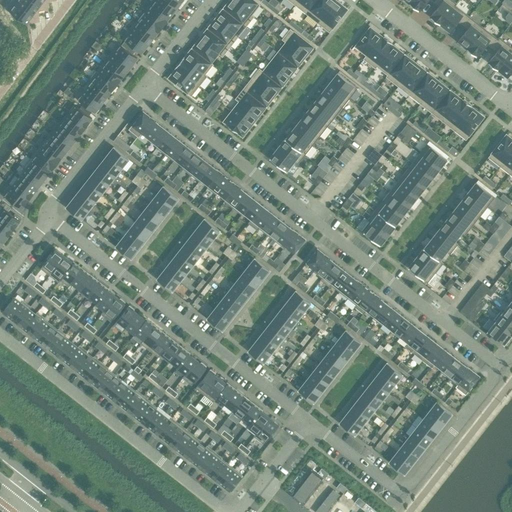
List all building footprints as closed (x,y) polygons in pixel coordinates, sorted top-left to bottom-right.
[(34,0),(18,0),(17,1),(33,14),(40,5),(34,0)] [(166,0),(157,0),(154,4),(169,17),(176,8),(166,0)] [(223,7),(222,8),(246,27),(254,16),(252,15),(232,0),(229,0),(223,8),(223,7)] [(253,0),(232,0),(252,15),(260,5),(253,0)] [(298,0),(295,5),(306,14),(317,0),(298,0)] [(317,0),(306,14),(318,23),(335,0),(317,0)] [(335,0),(318,23),(329,32),(347,9),(335,0)] [(411,0),(409,3),(419,11),(426,0),(428,0),(433,3),(435,0),(411,0)] [(438,7),(430,17),(440,24),(455,5),(457,3),(452,0),(435,0),(433,3),(438,7)] [(17,1),(10,11),(26,23),(33,14),(17,1)] [(151,2),(143,11),(144,12),(162,26),(169,17),(154,4),(153,4),(154,4),(151,2)] [(268,2),(266,5),(272,11),(275,7),(268,2)] [(440,25),(439,26),(444,30),(445,28),(449,32),(457,22),(462,26),(469,16),(455,5),(440,24),(440,25)] [(223,9),(215,18),(238,36),(246,27),(222,8),(223,9)] [(138,20),(137,21),(155,35),(162,26),(144,12),(138,20)] [(467,30),(458,41),(462,45),(460,46),(465,50),(466,48),(467,49),(484,28),(469,16),(462,26),(467,30)] [(207,27),(207,28),(230,46),(238,36),(215,18),(208,28),(207,27)] [(137,20),(129,29),(148,44),(155,35),(137,21),(138,20),(137,20)] [(370,27),(355,46),(366,55),(367,55),(382,36),(370,27)] [(207,29),(199,38),(219,53),(219,54),(222,57),(230,46),(207,28),(206,28),(207,29)] [(484,28),(467,49),(476,56),(485,45),(491,49),(498,39),(484,28)] [(129,29),(122,38),(141,53),(148,44),(129,29)] [(290,29),(282,39),(285,42),(286,42),(305,57),(313,47),(290,29)] [(366,55),(363,59),(375,68),(377,66),(376,66),(393,45),(392,44),(391,43),(392,42),(385,36),(384,37),(383,36),(383,37),(382,36),(367,55),(366,55)] [(496,53),(488,62),(497,70),(511,51),(511,47),(499,37),(498,39),(491,49),(496,53)] [(199,38),(192,48),(211,63),(219,53),(199,38)] [(286,42),(278,52),(297,67),(305,57),(286,42)] [(118,43),(111,52),(130,67),(137,58),(118,43)] [(393,45),(376,66),(377,66),(387,75),(388,75),(405,53),(404,53),(404,54),(393,45)] [(191,48),(184,58),(205,75),(205,74),(213,64),(211,63),(192,48),(191,47),(191,48)] [(246,49),(241,55),(244,57),(249,51),(246,49)] [(249,51),(244,57),(248,60),(253,54),(249,51)] [(498,70),(497,72),(501,75),(503,74),(507,77),(511,70),(511,51),(497,70),(498,70)] [(111,52),(104,61),(123,76),(130,67),(111,52)] [(278,52),(270,62),(290,77),(297,68),(298,67),(297,67),(278,52)] [(387,75),(386,77),(398,86),(416,63),(405,54),(405,53),(388,75),(387,75)] [(241,55),(236,61),(240,64),(244,57),(241,55)] [(244,57),(240,64),(243,66),(248,60),(244,57)] [(183,58),(176,67),(176,68),(199,86),(207,76),(205,74),(205,75),(184,58),(183,58)] [(104,61),(97,70),(116,85),(123,76),(104,61)] [(263,71),(262,72),(282,87),(283,87),(282,86),(290,77),(270,62),(263,71)] [(416,63),(398,86),(409,95),(427,71),(426,71),(416,63)] [(176,68),(168,78),(175,84),(175,85),(179,88),(180,87),(191,96),(199,86),(176,68)] [(259,68),(251,78),(274,97),(281,87),(282,88),(282,87),(262,72),(263,71),(259,68)] [(97,70),(90,79),(109,94),(116,85),(97,70)] [(427,71),(409,95),(420,104),(438,81),(427,72),(428,72),(427,71)] [(337,73),(330,83),(349,98),(357,88),(337,73)] [(251,78),(243,88),(267,107),(267,106),(274,97),(251,78)] [(90,79),(82,88),(85,91),(86,90),(102,102),(109,94),(90,79)] [(438,81),(420,104),(431,113),(450,89),(449,89),(438,81)] [(330,83),(322,92),(342,108),(349,98),(330,83)] [(376,90),(370,85),(367,88),(374,93),(376,90)] [(243,88),(235,99),(239,102),(239,101),(258,117),(266,107),(267,107),(243,88)] [(450,89),(431,113),(443,122),(461,99),(450,90),(450,89)] [(86,90),(78,100),(94,112),(102,102),(86,90)] [(322,92),(315,102),(335,117),(342,108),(322,92)] [(461,99),(443,122),(454,131),(472,107),(471,107),(472,106),(462,99),(461,99)] [(239,102),(231,111),(251,126),(258,117),(239,101),(239,102)] [(315,102),(307,111),(327,127),(335,117),(315,102)] [(391,105),(388,108),(394,113),(397,110),(391,105)] [(69,115),(85,127),(92,118),(76,106),(69,115)] [(472,107),(454,131),(466,140),(484,117),(472,107)] [(143,111),(129,129),(138,137),(141,133),(141,132),(152,118),(143,111)] [(231,111),(223,121),(228,125),(228,126),(230,128),(234,132),(234,131),(237,133),(242,137),(251,126),(231,111)] [(307,111),(300,120),(320,136),(327,127),(307,111)] [(60,122),(78,136),(85,127),(69,115),(67,113),(60,122)] [(152,118),(141,132),(141,133),(149,139),(160,125),(152,118)] [(300,120),(293,130),(312,146),(320,136),(300,120)] [(59,121),(52,131),(70,145),(78,136),(60,122),(59,121)] [(416,131),(407,124),(403,128),(413,135),(416,131)] [(160,125),(149,139),(157,145),(158,146),(169,132),(160,125)] [(285,139),(305,155),(312,146),(293,130),(285,139)] [(52,131),(45,140),(63,154),(70,145),(52,131)] [(157,145),(156,147),(165,154),(177,138),(169,132),(158,146),(157,145)] [(511,138),(506,134),(488,157),(500,166),(511,150),(511,138)] [(177,138),(165,154),(174,161),(175,159),(186,145),(177,138)] [(285,138),(277,148),(294,161),(293,162),(297,165),(305,155),(285,139),(285,138)] [(45,140),(38,149),(56,163),(63,154),(45,140)] [(427,144),(419,153),(439,169),(447,159),(427,144)] [(444,144),(441,147),(448,152),(450,148),(444,144)] [(186,145),(175,159),(183,166),(194,152),(186,145)] [(114,147),(107,156),(122,167),(129,159),(114,147)] [(277,148),(270,158),(275,163),(274,164),(279,168),(280,167),(286,171),(293,162),(294,161),(277,148)] [(38,149),(30,158),(33,160),(34,160),(49,172),(56,163),(38,149)] [(511,150),(500,166),(510,174),(511,171),(511,150)] [(183,166),(181,167),(190,174),(203,159),(194,152),(183,166)] [(419,153),(412,163),(432,178),(439,169),(419,153)] [(107,156),(100,164),(115,176),(122,167),(107,156)] [(203,159),(190,174),(199,181),(201,180),(200,179),(211,165),(203,159)] [(34,160),(27,169),(42,181),(49,172),(34,160)] [(412,163),(404,172),(424,188),(432,178),(412,163)] [(100,164),(93,173),(108,184),(115,176),(100,164)] [(211,165),(200,179),(201,180),(208,186),(209,186),(220,172),(211,165)] [(27,169),(20,178),(35,190),(42,181),(27,169)] [(208,186),(207,187),(216,195),(218,193),(217,193),(228,179),(220,172),(209,186),(208,186)] [(404,172),(397,182),(417,197),(424,188),(404,172)] [(93,173),(87,181),(102,193),(108,184),(93,173)] [(15,175),(9,183),(10,184),(13,186),(12,187),(28,199),(35,190),(20,178),(19,178),(15,175)] [(228,179),(217,193),(218,193),(225,199),(226,199),(237,185),(228,179)] [(87,181),(80,190),(95,201),(102,193),(87,181)] [(397,182),(390,191),(409,207),(417,197),(397,182)] [(476,182),(468,192),(487,207),(495,197),(476,182)] [(10,184),(2,194),(6,197),(5,198),(10,202),(11,201),(21,209),(28,199),(12,187),(13,186),(10,184)] [(225,199),(224,201),(233,208),(245,192),(237,185),(226,199),(225,199)] [(163,186),(156,195),(171,207),(178,198),(163,186)] [(80,190),(73,198),(88,210),(95,201),(80,190)] [(184,190),(181,194),(182,196),(185,198),(189,194),(184,190)] [(390,191),(382,200),(402,216),(409,207),(390,191)] [(245,192),(233,208),(242,215),(243,213),(254,199),(245,192)] [(468,192),(461,201),(480,216),(487,207),(468,192)] [(156,195),(150,203),(165,215),(171,207),(156,195)] [(70,203),(66,207),(68,208),(81,219),(88,210),(73,198),(70,203)] [(254,199),(243,213),(251,219),(262,205),(254,199)] [(382,200),(375,210),(394,225),(395,225),(402,216),(382,200)] [(461,201),(453,211),(472,226),(480,216),(461,201)] [(150,203),(143,212),(158,224),(165,215),(150,203)] [(251,219),(248,223),(257,230),(259,228),(260,226),(271,212),(262,205),(251,219)] [(4,208),(0,212),(0,219),(12,230),(20,220),(19,220),(20,218),(15,214),(13,215),(4,208)] [(375,210),(367,220),(369,221),(387,235),(395,225),(394,225),(375,210)] [(453,211),(446,220),(461,232),(461,233),(465,235),(472,226),(453,211)] [(143,212),(136,220),(151,232),(158,224),(143,212)] [(260,226),(259,228),(267,235),(279,219),(271,212),(260,226)] [(484,244),(481,248),(489,254),(511,226),(504,220),(499,216),(495,221),(499,225),(496,229),(493,233),(484,244)] [(204,218),(197,227),(212,239),(220,230),(204,218)] [(0,234),(5,239),(12,230),(0,219),(0,234)] [(279,219),(267,235),(275,241),(288,225),(279,219)] [(136,220),(129,229),(144,241),(151,232),(136,220)] [(446,220),(438,230),(454,242),(454,241),(461,233),(461,232),(446,220)] [(369,221),(361,231),(369,237),(368,238),(373,242),(374,241),(380,245),(387,235),(369,221)] [(288,225),(275,241),(284,248),(286,246),(285,246),(296,232),(288,225)] [(197,227),(191,236),(206,248),(212,239),(197,227)] [(129,229),(123,237),(138,249),(144,241),(129,229)] [(438,230),(431,239),(446,251),(450,254),(458,244),(454,241),(454,242),(438,230)] [(296,232),(285,246),(286,246),(294,253),(305,239),(296,232)] [(191,236),(184,244),(199,256),(206,248),(191,236)] [(123,237),(116,246),(131,258),(138,249),(123,237)] [(424,248),(439,260),(446,251),(431,239),(424,248)] [(184,244),(177,253),(192,265),(199,256),(184,244)] [(424,248),(416,258),(435,273),(443,263),(439,260),(424,248)] [(48,259),(40,268),(49,275),(64,256),(56,249),(51,255),(50,254),(47,258),(48,259)] [(317,249),(306,263),(315,269),(315,270),(326,256),(317,249)] [(177,253),(171,261),(186,273),(192,265),(177,253)] [(64,256),(49,275),(58,282),(60,280),(74,262),(73,261),(73,262),(64,256)] [(315,269),(313,271),(322,278),(323,276),(324,276),(335,262),(326,256),(315,270),(315,269)] [(255,258),(248,267),(263,279),(270,270),(255,258)] [(416,258),(408,267),(413,272),(412,273),(417,277),(418,276),(427,283),(435,273),(416,258)] [(171,261),(164,270),(179,282),(186,273),(171,261)] [(74,262),(60,280),(69,287),(72,283),(71,283),(82,268),(74,262)] [(322,278),(320,280),(329,287),(331,285),(332,283),(343,269),(335,262),(324,276),(323,276),(322,278)] [(248,267),(241,275),(256,287),(263,279),(248,267)] [(82,268),(71,283),(72,283),(79,289),(80,289),(91,275),(82,268)] [(332,283),(331,285),(339,292),(352,276),(343,269),(332,283)] [(164,270),(157,279),(172,290),(179,282),(164,270)] [(79,289),(78,291),(87,298),(89,296),(88,296),(99,282),(91,275),(80,289),(79,289)] [(241,275),(234,284),(249,296),(256,287),(241,275)] [(352,276),(339,292),(347,298),(360,282),(352,276)] [(299,280),(295,285),(297,286),(300,288),(304,284),(299,280)] [(99,282),(88,296),(89,296),(96,302),(95,303),(96,304),(108,289),(99,282)] [(360,282),(347,298),(355,305),(357,303),(369,289),(360,282)] [(486,293),(490,289),(482,283),(459,311),(467,317),(472,311),(476,306),(479,302),(486,293)] [(234,284),(228,292),(242,304),(249,296),(234,284)] [(108,289),(96,304),(104,310),(115,296),(107,290),(108,289)] [(355,305),(354,306),(363,314),(366,310),(377,296),(369,289),(357,303),(355,305)] [(296,290),(289,299),(304,311),(311,302),(296,290)] [(228,292),(221,301),(236,313),(242,304),(228,292)] [(104,310),(101,314),(110,321),(124,303),(124,302),(120,299),(120,300),(115,296),(104,310)] [(377,296),(366,310),(374,316),(385,302),(377,296)] [(13,297),(2,312),(10,318),(21,303),(13,297)] [(289,299),(282,308),(297,319),(304,311),(289,299)] [(21,303),(10,318),(17,323),(28,309),(31,306),(23,300),(21,303)] [(221,301),(214,309),(229,321),(236,313),(221,301)] [(374,316),(373,318),(382,325),(383,323),(394,309),(385,302),(374,316)] [(502,312),(502,313),(511,320),(511,306),(509,304),(502,312)] [(128,306),(117,320),(126,327),(137,313),(133,310),(133,309),(129,306),(129,307),(128,306)] [(282,308),(275,316),(290,328),(297,319),(282,308)] [(28,309),(17,323),(24,329),(35,315),(35,314),(28,309)] [(214,309),(207,318),(222,330),(229,321),(214,309)] [(394,309),(383,323),(391,330),(402,316),(394,309)] [(35,315),(24,329),(31,334),(44,318),(45,317),(37,311),(35,314),(35,315)] [(500,311),(493,321),(495,322),(511,335),(511,333),(511,320),(502,313),(502,312),(500,311)] [(137,313),(126,327),(135,334),(146,319),(145,320),(137,313)] [(275,316),(269,325),(284,336),(290,328),(275,316)] [(402,316),(391,330),(400,336),(411,322),(402,316)] [(44,318),(31,334),(38,340),(51,324),(44,318)] [(146,319),(135,334),(136,333),(143,339),(144,340),(155,326),(146,319)] [(411,322),(400,336),(408,343),(419,329),(411,322)] [(495,322),(486,333),(493,338),(494,336),(504,344),(511,335),(495,322)] [(51,324),(38,340),(45,345),(58,329),(57,329),(51,324)] [(269,325),(262,333),(277,345),(284,336),(269,325)] [(143,339),(140,343),(149,350),(163,332),(155,326),(144,340),(143,339)] [(58,329),(45,345),(52,351),(63,337),(64,337),(66,334),(58,328),(57,329),(58,329)] [(408,343),(405,347),(414,354),(428,336),(419,329),(408,343)] [(346,330),(339,339),(354,351),(361,342),(346,330)] [(163,332),(149,350),(158,357),(160,355),(159,355),(172,339),(163,332)] [(262,333),(255,342),(270,353),(277,345),(262,333)] [(428,336),(414,354),(422,360),(436,342),(428,336)] [(63,337),(52,351),(59,356),(71,342),(64,337),(63,337)] [(172,339),(159,355),(160,355),(168,362),(170,360),(169,360),(180,346),(172,339)] [(339,339),(332,347),(347,359),(354,351),(339,339)] [(71,342),(59,356),(66,362),(78,348),(77,348),(71,342)] [(255,342),(248,351),(263,362),(270,353),(255,342)] [(436,342),(422,360),(431,367),(434,363),(445,349),(436,342)] [(78,348),(66,362),(73,368),(86,352),(87,351),(79,345),(77,348),(78,348)] [(180,346),(169,360),(170,360),(177,366),(176,367),(177,367),(189,353),(180,346)] [(332,347),(325,356),(340,367),(347,359),(332,347)] [(445,349),(434,363),(442,370),(453,356),(445,349)] [(86,352),(73,368),(81,373),(93,357),(86,352)] [(189,353),(177,367),(185,374),(196,360),(188,354),(189,353)] [(93,357),(81,373),(88,379),(101,362),(94,356),(93,357)] [(325,356),(319,364),(334,376),(340,367),(325,356)] [(442,370),(440,371),(449,378),(462,363),(453,356),(442,370)] [(185,374),(182,378),(191,385),(205,367),(205,366),(201,362),(201,363),(196,360),(185,374)] [(101,362),(88,379),(95,384),(107,368),(108,369),(109,368),(101,362)] [(387,362),(380,371),(395,383),(402,374),(387,362)] [(462,363),(449,378),(457,385),(459,383),(470,369),(462,363)] [(319,364),(312,373),(327,384),(334,376),(319,364)] [(107,368),(95,384),(102,390),(114,374),(108,369),(107,368)] [(457,385),(456,387),(465,394),(479,376),(470,369),(459,383),(457,385)] [(209,370),(195,388),(204,395),(218,377),(214,374),(214,373),(210,370),(210,371),(209,370)] [(380,371),(373,380),(388,391),(395,383),(380,371)] [(312,373),(305,381),(320,393),(327,384),(312,373)] [(114,374),(102,390),(109,396),(120,381),(120,382),(122,380),(114,374)] [(218,377),(204,395),(213,402),(214,401),(213,401),(227,383),(226,383),(218,377)] [(373,380),(367,388),(382,400),(388,391),(373,380)] [(120,381),(109,396),(116,401),(127,387),(120,382),(120,381)] [(305,381),(298,390),(313,402),(320,393),(305,381)] [(227,383),(213,401),(214,401),(222,408),(225,404),(236,390),(227,383)] [(127,387),(116,401),(123,407),(136,391),(135,390),(128,385),(127,387)] [(367,388),(360,397),(375,408),(382,400),(367,388)] [(136,391),(123,407),(130,412),(143,395),(136,389),(135,390),(136,391)] [(236,390),(225,404),(233,410),(244,396),(236,390)] [(143,395),(130,412),(137,418),(150,402),(151,401),(143,395)] [(233,410),(228,416),(237,423),(240,419),(240,418),(241,417),(242,417),(253,403),(244,396),(233,410)] [(360,397),(353,405),(368,417),(375,408),(360,397)] [(437,401),(430,410),(444,422),(452,413),(437,401)] [(150,402),(137,418),(144,423),(155,409),(156,410),(157,408),(150,402)] [(241,417),(240,418),(240,419),(248,425),(249,426),(261,410),(253,403),(242,417),(241,417)] [(353,405),(347,414),(361,425),(368,417),(353,405)] [(155,409),(144,423),(151,429),(162,415),(156,410),(155,409)] [(248,425),(246,428),(255,434),(255,435),(269,417),(261,411),(262,410),(261,410),(249,426),(248,425)] [(430,410),(423,419),(438,431),(444,422),(430,410)] [(347,414),(340,423),(354,434),(361,425),(347,414)] [(162,415),(151,429),(158,435),(169,420),(162,415)] [(169,420),(158,435),(165,440),(179,423),(171,417),(169,420)] [(255,434),(253,436),(263,443),(270,434),(271,435),(274,431),(273,430),(278,424),(269,417),(255,435),(255,434)] [(423,419),(416,427),(431,439),(438,431),(423,419)] [(179,423),(165,440),(172,446),(186,429),(179,423)] [(416,427),(409,436),(424,448),(431,439),(416,427)] [(186,429),(172,446),(179,451),(193,434),(186,429)] [(193,434),(179,451),(187,457),(198,443),(200,440),(193,434)] [(409,436),(403,444),(418,456),(424,448),(409,436)] [(198,443),(187,457),(194,462),(205,448),(204,448),(198,443)] [(403,444),(396,453),(411,464),(418,456),(403,444)] [(205,448),(194,462),(201,468),(214,451),(207,445),(204,448),(205,448)] [(214,451),(201,468),(208,474),(220,457),(221,458),(222,457),(214,451)] [(396,453),(389,462),(403,472),(404,473),(407,469),(411,464),(396,453)] [(220,457),(208,474),(215,479),(228,463),(221,458),(220,457)] [(228,463),(215,479),(222,485),(235,469),(228,463)] [(321,468),(318,473),(325,478),(328,474),(321,468)] [(235,469),(222,485),(229,491),(242,475),(235,469)] [(340,482),(336,487),(343,493),(347,488),(340,482)] [(358,497),(355,502),(362,507),(365,503),(358,497)]
